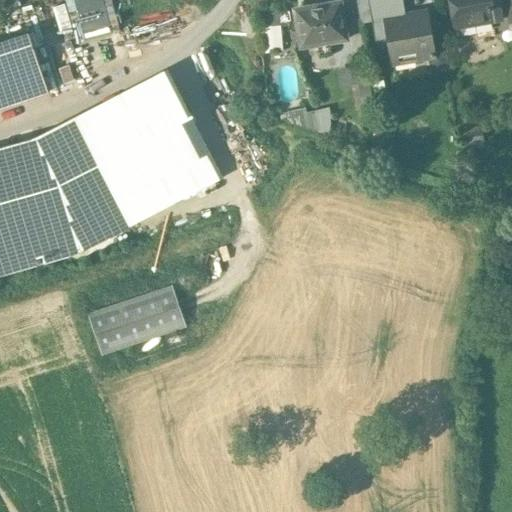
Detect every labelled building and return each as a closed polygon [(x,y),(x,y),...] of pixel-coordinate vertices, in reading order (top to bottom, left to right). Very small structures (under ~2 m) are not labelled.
[(65,0),(77,41),(121,30),(112,0),(65,0)] [(368,0),(355,0),(360,24),(372,22),(368,0)] [(405,14),(402,0),(368,0),(372,22),(376,41),(387,39),(392,65),(428,58),(436,57),(433,43),(427,10),(405,14)] [(498,0),(449,0),(455,28),(502,19),(498,0)] [(340,2),(295,10),(301,47),(347,39),(340,2)] [(59,62),(50,64),(47,50),(50,50),(45,29),(34,31),(47,88),(64,84),(59,62)] [(28,33),(0,42),(0,108),(48,92),(28,33)] [(445,41),(433,43),(436,57),(428,58),(431,75),(450,71),(445,41)] [(82,120),(38,143),(37,142),(36,142),(60,215),(202,142),(171,83),(85,127),(82,120)] [(329,107),(310,110),(313,132),(332,129),(329,107)] [(482,130),(467,132),(469,142),(483,140),(482,130)] [(0,152),(0,232),(39,222),(41,216),(48,218),(60,215),(36,142),(0,152)] [(172,286),(89,314),(103,354),(185,327),(172,286)]
